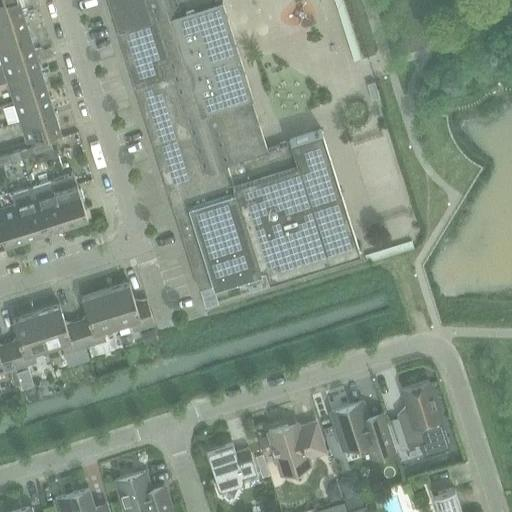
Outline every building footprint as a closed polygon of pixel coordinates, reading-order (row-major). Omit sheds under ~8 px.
[(0,0),(0,20),(23,13),(18,0),(0,0)] [(109,0),(118,29),(117,29),(161,169),(166,167),(173,189),(168,190),(199,288),(212,284),(213,287),(261,272),(260,267),(264,266),(269,279),(359,250),(321,129),(290,139),(290,142),(267,149),(224,11),(220,0),(109,0)] [(0,20),(0,41),(29,33),(23,13),(0,20)] [(0,41),(0,56),(2,63),(35,52),(29,33),(0,41)] [(2,63),(8,82),(42,71),(35,52),(2,63)] [(8,82),(14,101),(48,91),(42,71),(8,82)] [(14,101),(20,121),(54,110),(48,91),(14,101)] [(54,110),(20,121),(27,141),(60,130),(54,110)] [(50,140),(41,143),(43,151),(53,148),(50,140)] [(43,151),(41,143),(31,146),(33,154),(43,151)] [(9,153),(0,155),(0,158),(2,164),(12,161),(9,153)] [(43,168),(46,178),(63,172),(61,163),(43,168)] [(74,174),(52,180),(66,224),(88,217),(82,200),(85,199),(81,188),(79,189),(74,174)] [(52,180),(32,187),(46,230),(66,224),(52,180)] [(11,193),(14,203),(25,237),(46,230),(32,187),(11,193)] [(14,203),(0,207),(0,229),(4,243),(25,237),(14,203)] [(129,281),(105,289),(117,325),(130,320),(133,330),(155,323),(147,298),(136,302),(129,281)] [(88,317),(77,321),(85,345),(106,338),(103,329),(117,325),(105,289),(81,297),(88,317)] [(60,303),(36,311),(47,347),(61,342),(64,352),(85,345),(77,321),(66,324),(60,303)] [(18,339),(8,343),(15,367),(36,361),(33,351),(47,347),(36,311),(12,319),(18,339)] [(0,372),(15,367),(8,343),(0,344),(0,372)] [(397,413),(408,447),(425,441),(420,424),(441,418),(428,380),(402,388),(408,409),(397,413)] [(360,442),(366,458),(396,448),(388,423),(371,429),(362,401),(331,410),(343,447),(360,442)] [(268,430),(281,472),(310,463),(307,455),(325,450),(316,421),(289,429),(288,424),(268,430)] [(207,450),(218,488),(226,486),(233,490),(237,482),(259,476),(250,447),(236,452),(233,442),(207,450)] [(143,511),(146,511),(172,511),(164,484),(151,488),(145,470),(116,479),(126,511),(143,511)] [(371,486),(356,490),(359,501),(373,497),(371,486)] [(108,511),(108,509),(97,511),(95,511),(88,487),(55,498),(59,511),(108,511)] [(462,511),(454,487),(433,494),(438,511),(462,511)]
